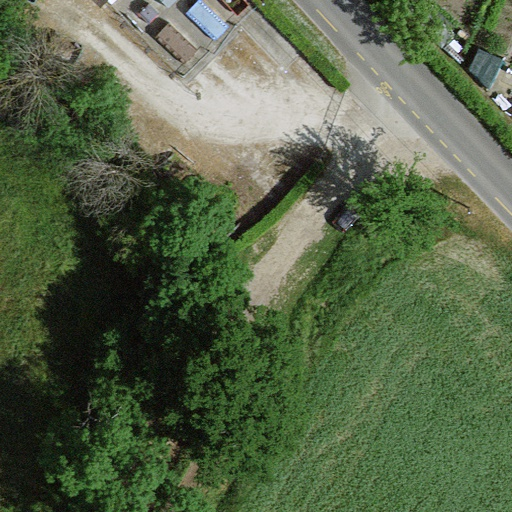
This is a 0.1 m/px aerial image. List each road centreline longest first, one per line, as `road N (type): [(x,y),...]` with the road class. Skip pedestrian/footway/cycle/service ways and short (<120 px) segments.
road 1 (track): [(130,511),(184,401),(244,307),(414,87)]
road 2 (unclassified): [(329,0),(511,188)]
